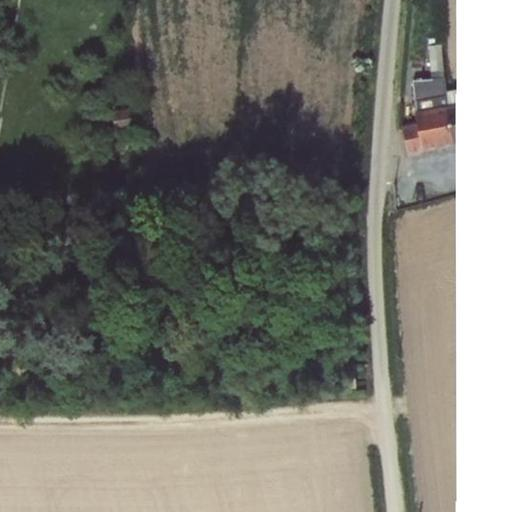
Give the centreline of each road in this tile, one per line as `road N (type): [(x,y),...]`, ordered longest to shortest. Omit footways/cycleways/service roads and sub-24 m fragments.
road 1 (unclassified): [(391,0),(383,407),(395,511)]
road 2 (track): [(0,418),(383,407)]
